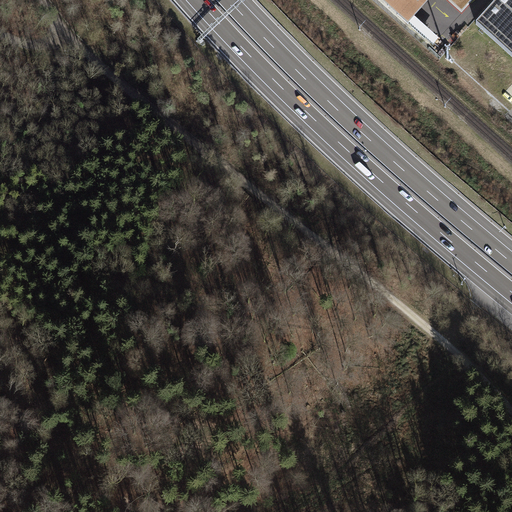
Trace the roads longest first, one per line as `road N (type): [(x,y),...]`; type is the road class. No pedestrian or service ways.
road 1 (track): [(78,45),(391,295),(511,409)]
road 2 (motorway): [(192,0),(314,125),(511,297)]
road 3 (motorway): [(511,257),(234,0)]
